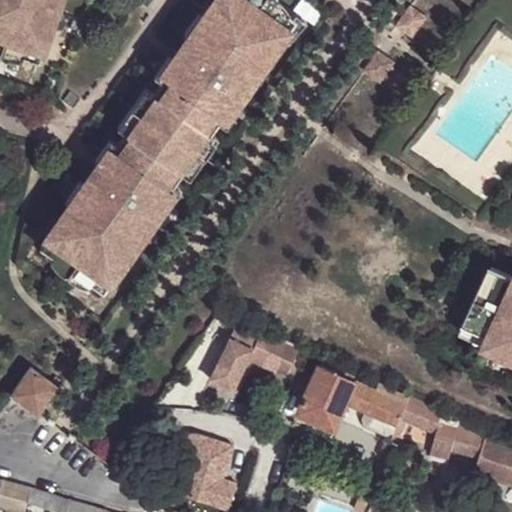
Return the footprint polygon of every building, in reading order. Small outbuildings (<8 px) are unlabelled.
[(0,0),(0,50),(40,64),(61,0),(0,0)] [(43,251),(106,295),(230,118),(297,23),(264,0),(218,0),(94,177),(43,251)] [(511,271),(498,265),(482,300),(466,335),(511,356),(511,271)] [(249,360),(263,332),(241,322),(213,375),(236,387),(249,360)] [(263,332),(249,360),(275,373),(288,374),(300,350),(263,332)] [(307,353),(300,350),(288,374),(295,377),(307,353)] [(10,395),(38,415),(58,387),(25,363),(12,381),(18,384),(10,395)] [(323,366),(321,365),(299,412),(333,428),(345,402),(366,412),(396,426),(399,419),(406,405),(375,391),(352,380),(345,377),(326,367),(323,366)] [(375,391),(406,405),(408,399),(378,385),(375,391)] [(408,399),(406,405),(399,419),(436,433),(430,455),(449,460),(451,452),(458,427),(459,421),(408,399)] [(396,426),(366,412),(362,421),(365,428),(386,437),(392,435),(396,426)] [(486,439),(458,427),(451,452),(477,459),(486,439)] [(179,493),(228,510),(237,484),(223,479),(234,446),(197,434),(181,435),(170,465),(186,470),(179,493)] [(511,448),(489,440),(481,459),(507,469),(511,456),(511,448)] [(29,487),(0,479),(0,509),(9,511),(21,511),(25,502),(29,487)] [(65,511),(69,499),(29,487),(25,502),(48,509),(59,511),(65,511)] [(106,511),(107,510),(69,499),(65,511),(106,511)]
